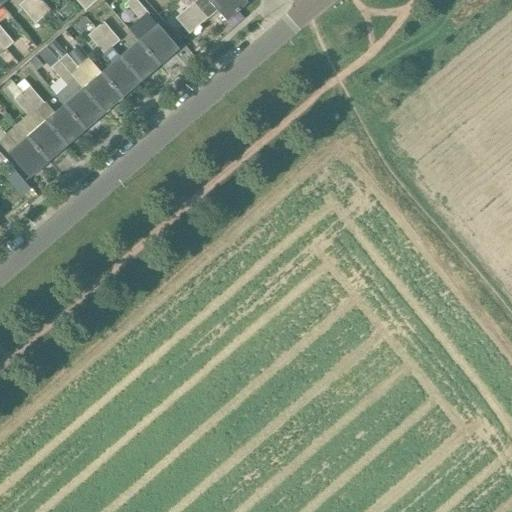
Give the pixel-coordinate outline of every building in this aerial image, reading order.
[(35,24),(43,18),(27,0),(26,0),(20,6),(35,24)] [(27,0),(43,18),(51,10),(42,0),(27,0)] [(98,0),(80,0),(78,2),(86,11),(98,0)] [(142,22),(150,15),(137,0),(129,0),(126,3),(142,22)] [(210,2),(212,0),(197,0),(194,2),(201,10),(210,2)] [(249,3),(246,0),(212,0),(210,2),(201,10),(208,18),(217,10),(227,21),(249,3)] [(183,26),(201,10),(194,2),(176,18),(183,26)] [(201,10),(183,26),(190,34),(208,18),(201,10)] [(120,40),(111,30),(104,22),(96,29),(112,47),(120,40)] [(139,40),(161,66),(180,49),(158,24),(139,40)] [(0,43),(6,50),(14,43),(0,26),(0,43)] [(88,36),(104,54),(112,47),(96,29),(88,36)] [(83,73),(78,66),(87,59),(76,47),(67,54),(55,40),(47,48),(75,80),(83,73)] [(161,66),(139,40),(120,57),(142,82),(161,66)] [(47,48),(40,54),(67,86),(75,80),(47,48)] [(43,66),(36,57),(28,64),(36,72),(43,66)] [(102,73),(111,84),(124,98),(142,82),(120,57),(111,64),(102,73)] [(105,114),(111,108),(124,98),(111,84),(102,73),(91,82),(83,73),(75,80),(83,89),(105,114)] [(64,105),(87,130),(105,114),(83,89),(75,80),(67,86),(56,96),(64,105)] [(30,87),(22,93),(38,112),(46,105),(30,87)] [(22,93),(21,94),(15,100),(31,118),(38,112),(22,93)] [(46,121),(68,146),(87,130),(64,105),(55,113),(47,104),(46,105),(38,112),(46,121)] [(49,162),(68,146),(46,121),(27,137),(49,162)] [(0,142),(1,144),(9,137),(0,127),(0,142)] [(9,153),(31,178),(49,162),(27,137),(9,153)] [(17,189),(0,203),(0,208),(5,214),(24,197),(17,189)]
